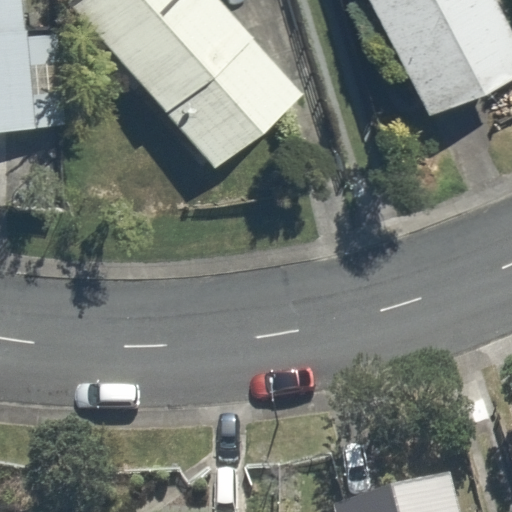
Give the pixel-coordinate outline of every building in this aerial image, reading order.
[(48,24),(18,25),(16,0),(0,0),(0,116),(10,116),(11,124),(53,122),(48,24)] [(135,84),(125,92),(190,168),(287,85),(214,0),(46,0),(101,65),(112,56),(135,84)] [(511,51),(511,32),(495,0),(364,0),(417,101),(511,51)] [(182,501),(182,511),(244,511),(246,462),(202,460),(201,501),(182,501)] [(335,511),(465,511),(458,484),(414,496),(412,488),(335,509),(335,511)]
